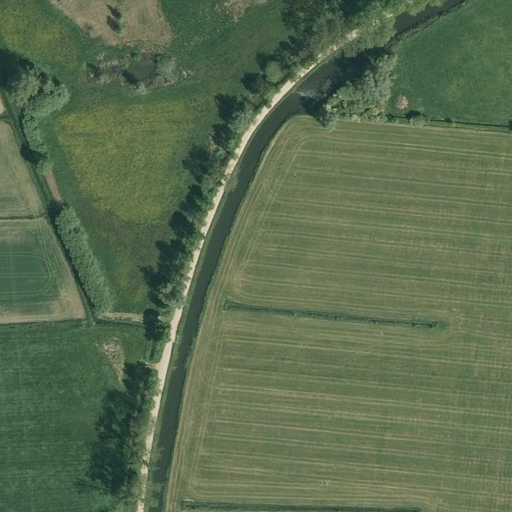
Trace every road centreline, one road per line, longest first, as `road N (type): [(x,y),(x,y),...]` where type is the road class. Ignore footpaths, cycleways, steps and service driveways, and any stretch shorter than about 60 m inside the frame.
road 1 (track): [(411,0),(329,51),(259,116),(217,199),(173,328)]
road 2 (track): [(173,328),(138,511)]
